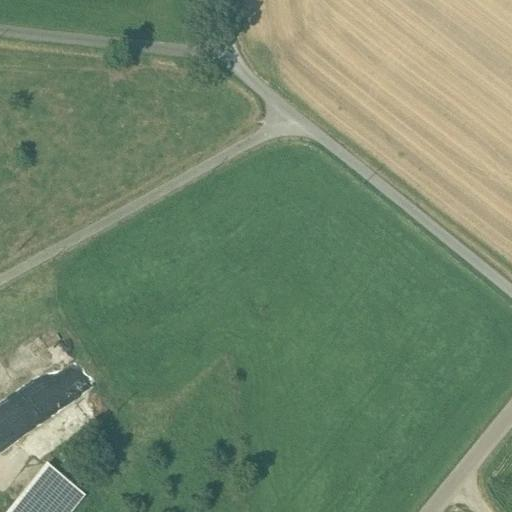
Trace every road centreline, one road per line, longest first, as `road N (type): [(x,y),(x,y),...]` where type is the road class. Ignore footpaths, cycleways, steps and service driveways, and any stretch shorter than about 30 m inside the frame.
road 1 (unclassified): [(223,0),(226,56),(511,293)]
road 2 (unclassified): [(431,511),(511,413)]
